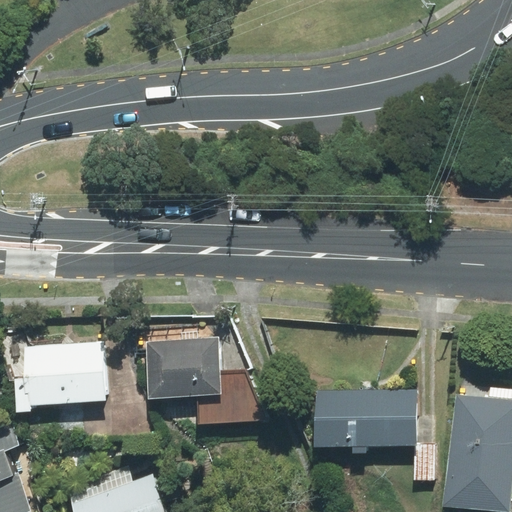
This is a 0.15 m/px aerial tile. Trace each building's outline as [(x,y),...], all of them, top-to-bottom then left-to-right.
[(218,338),(147,343),(149,398),(198,395),(198,424),(263,420),(245,370),(220,371),(218,338)] [(24,379),(15,380),(16,412),(30,412),(31,406),(106,401),(101,342),(25,347),(24,379)] [(489,398),(456,394),(444,505),(508,511),(509,511),(511,489),(511,389),(490,387),(489,398)] [(367,453),(367,445),(416,445),(417,389),(315,388),(314,446),(352,446),(352,453),(367,453)] [(13,425),(0,429),(0,454),(4,453),(20,447),(13,425)] [(0,454),(0,511),(40,511),(29,480),(32,457),(27,445),(20,447),(4,453),(0,454)] [(436,446),(416,445),(415,479),(435,480),(436,446)] [(128,466),(68,485),(73,511),(163,511),(153,476),(134,483),(128,466)]
